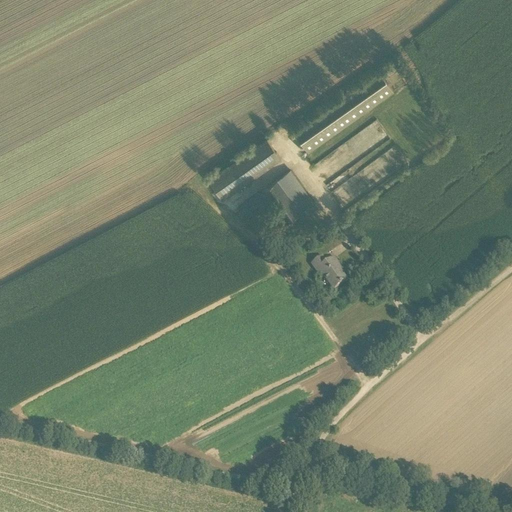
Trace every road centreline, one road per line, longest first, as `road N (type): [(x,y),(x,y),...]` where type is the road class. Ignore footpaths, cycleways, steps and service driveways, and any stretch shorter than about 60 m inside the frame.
road 1 (unclassified): [(305,498),(0,425)]
road 2 (unclassified): [(316,469),(341,416),(432,335)]
road 3 (unclassified): [(483,511),(316,469)]
